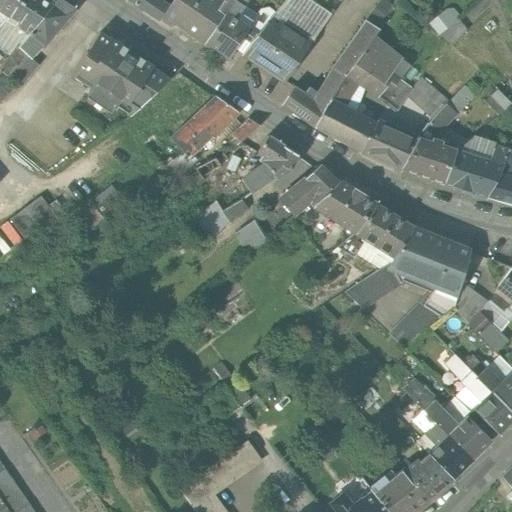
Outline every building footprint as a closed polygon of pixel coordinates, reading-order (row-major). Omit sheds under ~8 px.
[(20,0),(0,0),(0,25),(9,18),(20,0)] [(55,4),(47,0),(20,0),(9,18),(18,24),(13,31),(22,36),(24,32),(26,29),(31,32),(54,5),(55,4)] [(129,0),(160,21),(164,15),(168,8),(157,0),(129,0)] [(221,4),(215,0),(173,0),(168,8),(164,15),(205,43),(223,13),(217,9),(221,4)] [(247,29),(235,21),(248,0),(223,0),(221,4),(217,9),(223,13),(205,43),(228,58),(242,38),(247,29)] [(275,14),(250,44),(243,54),(285,83),(327,17),(303,0),(286,0),(281,7),(275,14)] [(28,35),(18,48),(26,56),(26,55),(31,60),(45,48),(75,13),(57,1),(55,4),(54,5),(31,32),(28,35)] [(267,9),(259,12),(247,29),(242,38),(250,44),(275,14),(267,9)] [(317,95),(309,91),(305,96),(294,88),(282,105),(315,128),(348,76),(362,54),(373,39),(379,31),(365,21),(332,70),(317,95)] [(457,21),(439,36),(450,45),(466,32),(457,21)] [(100,34),(71,78),(93,92),(89,98),(109,112),(113,106),(130,117),(170,82),(152,69),(153,68),(111,40),(110,42),(100,34)] [(408,66),(373,39),(362,54),(348,76),(359,85),(397,113),(407,99),(413,91),(412,90),(398,80),(408,66)] [(17,48),(0,68),(0,71),(0,72),(7,78),(26,56),(18,48),(17,48)] [(26,56),(7,78),(0,72),(0,71),(0,101),(1,102),(16,85),(19,87),(38,66),(31,60),(26,55),(26,56)] [(377,126),(341,107),(359,85),(348,76),(315,128),(362,153),(377,126)] [(447,103),(419,80),(412,90),(413,91),(407,99),(432,120),(446,105),(447,103)] [(238,113),(216,97),(193,119),(194,120),(214,136),(238,113)] [(432,120),(428,124),(439,134),(456,113),(446,105),(432,120)] [(214,136),(194,120),(172,140),(182,152),(188,160),(214,136)] [(249,120),(234,136),(236,138),(233,142),(237,145),(240,142),(241,144),(261,128),(249,120)] [(415,139),(378,123),(377,126),(362,153),(402,170),(415,139)] [(439,134),(428,124),(416,140),(415,139),(402,170),(445,184),(453,150),(444,147),(445,143),(435,139),(439,134)] [(167,134),(147,152),(164,170),(182,152),(172,140),(167,134)] [(494,145),(471,136),(453,150),(486,160),(494,145)] [(284,147),(268,137),(257,155),(263,157),(259,163),(262,164),(267,167),(274,179),(275,181),(288,172),(299,156),(298,156),(284,147)] [(486,160),(453,150),(445,184),(485,197),(498,174),(499,175),(506,150),(494,145),(486,160)] [(511,152),(506,150),(499,175),(498,174),(485,197),(511,205),(511,178),(511,179),(511,176),(511,152)] [(241,201),(218,165),(227,159),(224,154),(194,171),(221,213),(241,201)] [(262,164),(247,174),(241,167),(230,173),(246,199),(265,187),(274,179),(267,167),(262,164)] [(318,167),(304,181),(283,198),(286,201),(297,215),(310,204),(314,207),(337,184),(318,167)] [(377,206),(339,182),(337,184),(314,207),(340,222),(337,227),(343,231),(346,226),(357,232),(377,206)] [(286,201),(257,225),(265,241),(297,215),(286,201)] [(103,220),(88,202),(79,212),(93,229),(103,220)] [(210,205),(198,215),(209,226),(221,218),(210,205)] [(413,228),(377,206),(357,232),(337,248),(353,257),(365,240),(386,255),(383,259),(391,263),(413,228)] [(303,220),(296,227),(302,235),(310,228),(303,220)] [(256,223),(235,236),(247,255),(265,241),(257,225),(256,223)] [(327,249),(310,228),(302,235),(319,255),(327,249)] [(436,237),(413,228),(391,263),(344,292),(360,306),(402,282),(405,275),(414,253),(427,259),(436,237)] [(470,250),(436,237),(427,259),(414,253),(405,275),(434,287),(457,296),(461,281),(470,250)] [(327,249),(319,255),(322,259),(331,253),(327,249)] [(334,256),(331,253),(322,259),(326,263),(334,256)] [(511,268),(497,288),(511,300),(511,303),(509,307),(511,310),(511,268)] [(486,301),(461,281),(457,296),(453,307),(478,333),(488,322),(478,311),(486,301)] [(434,287),(431,295),(423,304),(420,301),(392,333),(405,347),(426,326),(453,307),(457,296),(434,287)] [(498,385),(483,370),(475,377),(490,393),(498,385)] [(498,385),(490,393),(511,415),(511,378),(509,375),(498,385)] [(490,393),(475,377),(465,388),(480,403),(490,393)] [(468,417),(459,426),(414,381),(404,391),(424,411),(471,459),(476,454),(477,455),(491,441),(468,417)] [(247,401),(233,382),(221,390),(237,409),(247,401)] [(221,390),(206,401),(222,421),(224,420),(223,418),(237,409),(221,390)] [(511,420),(511,415),(490,393),(480,403),(473,410),(497,435),(511,420)] [(365,406),(386,432),(399,421),(378,396),(365,406)] [(471,459),(424,411),(413,422),(437,447),(428,455),(453,479),(466,466),(465,465),(471,459)] [(247,441),(177,490),(192,511),(222,511),(211,495),(260,460),(247,441)] [(428,455),(419,463),(416,459),(404,470),(428,499),(453,479),(428,455)] [(511,467),(502,477),(511,486),(511,467)] [(402,468),(393,475),(388,471),(368,487),(370,490),(387,511),(411,511),(428,499),(404,470),(402,468)] [(30,511),(0,469),(0,502),(6,511),(30,511)] [(387,511),(370,490),(353,505),(343,493),(330,504),(337,511),(387,511)]
